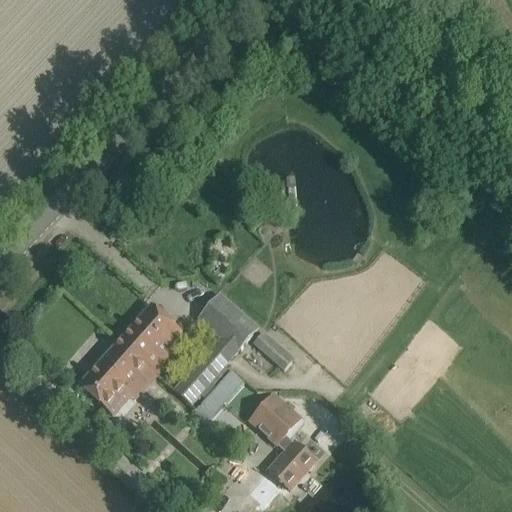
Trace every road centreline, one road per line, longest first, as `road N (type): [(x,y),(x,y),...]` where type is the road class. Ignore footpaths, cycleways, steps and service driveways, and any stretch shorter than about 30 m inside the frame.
road 1 (tertiary): [(0,270),(251,0)]
road 2 (unknown): [(0,330),(180,511)]
